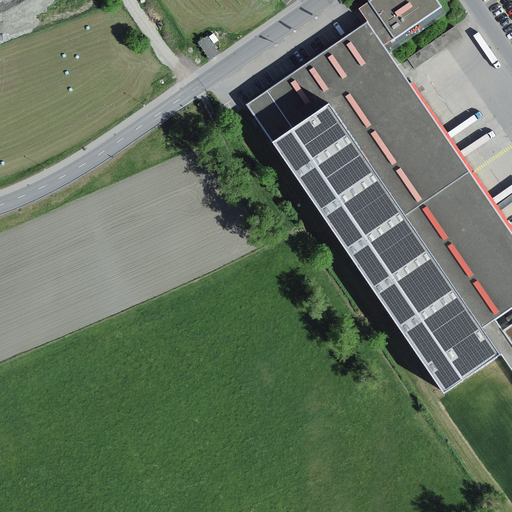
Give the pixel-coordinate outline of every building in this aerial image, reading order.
[(434,0),(369,0),(357,8),(367,22),(383,46),(390,42),(439,8),(434,0)] [(439,8),(390,42),(395,48),(444,15),(439,8)] [(367,22),(245,102),(443,392),(501,354),(482,327),(495,318),(511,306),(511,233),(383,46),(367,22)] [(454,26),(407,59),(414,69),(461,37),(454,26)] [(207,36),(198,42),(210,61),(219,55),(207,36)] [(511,343),(503,330),(495,318),(482,327),(501,354),(511,370),(511,343)] [(511,323),(503,330),(511,343),(511,323)]
